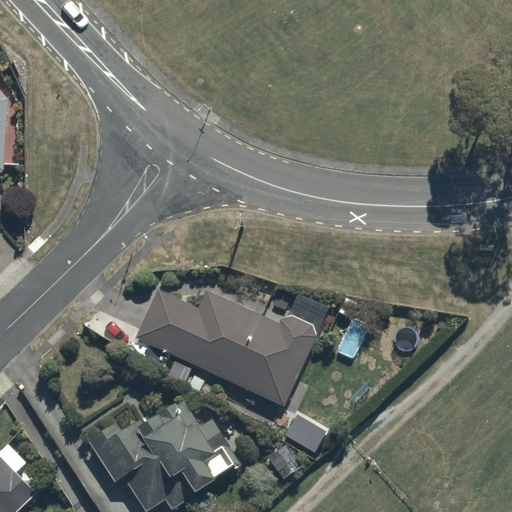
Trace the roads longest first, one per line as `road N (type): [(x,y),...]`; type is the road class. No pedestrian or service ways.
road 1 (residential): [(186,149),(269,188),(367,206),(449,208),(511,196)]
road 2 (residential): [(186,149),(0,330)]
road 3 (residential): [(44,0),(186,149)]
